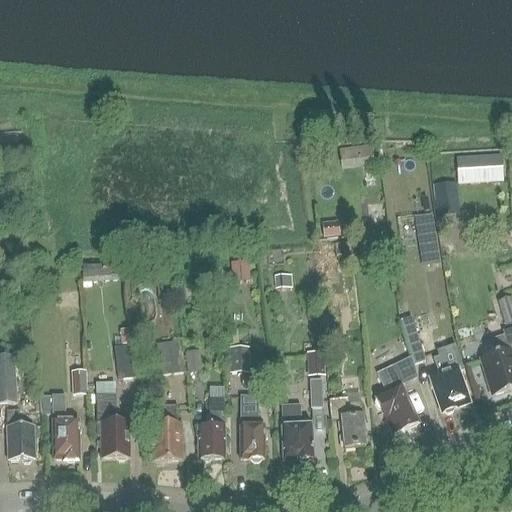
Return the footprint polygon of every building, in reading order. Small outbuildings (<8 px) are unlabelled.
[(17,134),(0,136),(0,148),(1,156),(18,155),(17,134)] [(371,146),(339,151),(342,170),(374,166),(371,146)] [(458,212),(455,185),(432,187),(435,214),(458,212)] [(440,265),(432,217),(413,220),(421,268),(440,265)] [(336,223),(321,225),(322,236),(338,234),(336,223)] [(345,244),(334,245),(335,260),(346,259),(345,244)] [(248,263),(230,264),(231,283),(250,282),(248,263)] [(119,284),(118,272),(82,274),(82,286),(119,284)] [(155,274),(159,304),(174,302),(170,272),(155,274)] [(291,277),(274,278),(275,291),(292,290),(291,277)] [(511,299),(511,300),(498,304),(506,328),(511,326),(511,299)] [(405,343),(411,361),(413,367),(424,364),(425,362),(417,339),(411,319),(399,323),(405,343)] [(496,357),(481,362),(481,364),(492,398),(511,392),(511,353),(511,352),(509,353),(505,338),(491,342),(496,357)] [(156,347),(160,379),(185,376),(181,344),(156,347)] [(433,362),(439,379),(429,382),(430,384),(429,387),(430,391),(433,393),(442,416),(443,416),(447,418),(452,416),(454,412),(455,412),(455,411),(470,406),(459,375),(464,373),(455,347),(436,354),(438,360),(433,362)] [(134,381),(130,349),(114,351),(117,383),(134,381)] [(35,360),(34,350),(23,351),(24,361),(35,360)] [(249,375),(249,350),(229,350),(229,375),(249,375)] [(188,376),(202,374),(199,353),(185,355),(188,376)] [(307,354),(308,378),(322,377),(322,354),(307,354)] [(14,358),(0,358),(0,407),(17,406),(14,358)] [(417,380),(413,367),(411,361),(377,377),(385,395),(374,400),(375,403),(373,407),(376,413),(380,414),(392,439),(395,438),(399,440),(404,437),(405,433),(419,427),(401,388),(417,380)] [(72,399),(87,398),(86,374),(71,374),(72,399)] [(323,411),(322,383),(309,383),(310,412),(323,411)] [(114,396),(114,384),(97,384),(98,396),(114,396)] [(65,398),(51,399),(52,417),(53,463),(65,463),(67,466),(74,465),(76,463),(79,463),(78,423),(65,424),(65,398)] [(116,427),(116,398),(96,399),(97,451),(100,451),(101,463),(115,462),(118,465),(124,465),(127,462),(130,462),(129,441),(132,438),(131,432),(129,430),(129,426),(116,427)] [(40,399),(40,418),(52,417),(51,399),(40,399)] [(239,430),(239,463),(251,463),(253,466),(258,466),(261,463),(264,463),(264,447),(265,447),(265,443),(267,441),(267,436),(264,433),(264,430),(258,430),(258,399),(240,399),(240,430),(239,430)] [(341,423),(344,452),(365,450),(361,405),(347,407),(347,401),(328,402),(330,424),(341,423)] [(198,432),(196,435),(196,440),(198,442),(198,463),(201,463),(204,466),(208,466),(211,462),(225,462),(224,402),(209,402),(209,430),(198,430),(198,432)] [(153,425),(153,465),(181,464),(180,425),(178,425),(178,408),(158,409),(159,425),(153,425)] [(281,409),(283,465),(299,464),(301,466),(306,466),(308,463),(313,463),(312,428),(301,429),(300,408),(281,409)] [(6,414),(8,465),(21,465),(24,467),(29,467),(31,464),(34,464),(33,430),(20,430),(19,414),(6,414)]
